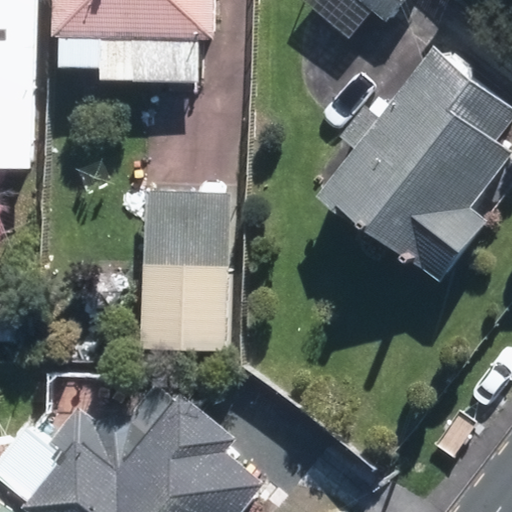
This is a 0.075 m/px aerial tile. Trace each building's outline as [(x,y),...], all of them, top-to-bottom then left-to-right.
[(0,0),(0,170),(31,172),(35,0),(0,0)] [(49,0),(49,38),(55,38),(54,70),(99,71),(99,84),(197,86),(199,40),(216,41),(217,0),(49,0)] [(403,0),(354,0),(384,24),(403,0)] [(511,121),(511,110),(430,48),(312,201),(431,291),(484,222),(468,210),(510,156),(494,144),(511,121)] [(231,194),(144,192),(140,352),(227,354),(231,194)] [(17,304),(0,303),(0,345),(16,346),(17,304)] [(211,405),(273,453),(300,418),(238,370),(211,405)] [(241,511),(263,485),(224,455),(235,441),(178,395),(173,401),(153,386),(130,414),(92,424),(74,409),(46,444),(22,425),(0,452),(0,511),(241,511)]
